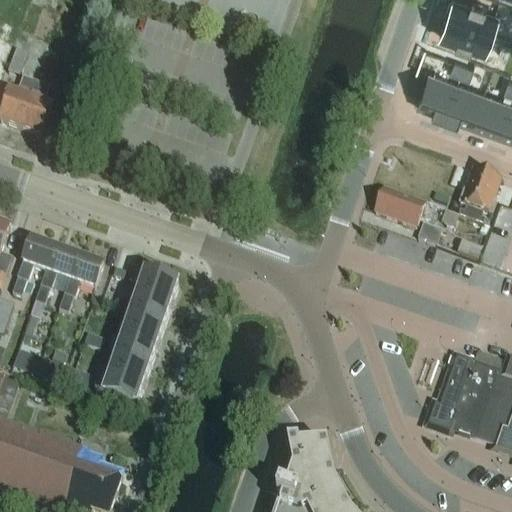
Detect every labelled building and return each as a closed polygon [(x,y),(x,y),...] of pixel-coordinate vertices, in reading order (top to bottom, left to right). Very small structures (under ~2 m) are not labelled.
[(481,8),(482,4),(470,0),(465,0),(465,3),(455,0),(445,0),(441,13),(443,13),(442,16),(487,32),(494,13),(481,8)] [(451,45),(467,50),(468,46),(481,50),(487,32),(442,16),(435,35),(452,41),(451,45)] [(454,61),(450,72),(459,76),(464,65),(454,61)] [(464,65),(459,76),(469,79),(473,68),(464,65)] [(428,75),(416,108),(444,119),(456,85),(428,75)] [(511,82),(507,81),(503,92),(511,95),(511,82)] [(456,85),(444,119),(471,128),(483,95),(456,85)] [(0,125),(40,141),(53,107),(5,89),(0,102),(0,125)] [(483,95),(471,128),(497,138),(510,105),(483,95)] [(511,105),(510,105),(497,138),(511,143),(511,105)] [(464,194),(459,208),(467,211),(465,217),(461,216),(459,220),(471,225),(487,180),(474,175),(469,188),(471,189),(468,195),(464,194)] [(487,180),(471,225),(483,229),(484,224),(480,223),(483,217),(491,220),(496,205),(492,204),(494,197),(496,198),(501,185),(487,180)] [(417,233),(427,208),(384,193),(375,218),(417,233)] [(442,234),(424,227),(418,242),(436,249),(442,234)] [(0,262),(11,232),(0,228),(0,262)] [(47,277),(56,253),(32,244),(12,298),(22,302),(27,287),(28,287),(33,272),(47,277)] [(477,266),(481,255),(462,248),(458,259),(477,266)] [(56,253),(47,277),(36,307),(45,310),(50,295),(51,295),(56,281),(70,285),(71,286),(80,261),(56,253)] [(104,269),(80,261),(71,286),(70,285),(59,315),(68,318),(74,302),(76,303),(81,289),(95,294),(104,269)] [(123,284),(125,277),(116,274),(113,281),(123,284)] [(141,291),(131,320),(165,332),(179,291),(145,280),(137,277),(133,289),(141,291)] [(14,309),(0,304),(0,341),(1,338),(4,339),(14,309)] [(113,347),(109,358),(117,361),(117,360),(151,372),(165,332),(131,320),(121,349),(113,347)] [(84,349),(101,355),(104,344),(87,339),(84,349)] [(29,358),(20,355),(13,374),(22,377),(29,358)] [(451,431),(452,432),(480,441),(506,366),(478,357),(475,365),(473,369),(451,431)] [(29,358),(22,377),(31,381),(38,361),(29,358)] [(449,438),(452,432),(451,431),(473,369),(475,365),(454,358),(429,431),(449,438)] [(100,386),(96,398),(103,401),(137,412),(151,372),(117,360),(117,361),(107,389),(100,386)] [(38,361),(31,381),(40,384),(47,365),(38,361)] [(47,365),(40,384),(49,387),(56,368),(47,365)] [(480,441),(498,447),(499,448),(511,409),(511,366),(507,365),(506,366),(480,441)] [(58,390),(65,371),(56,368),(49,387),(58,390)] [(67,393),(74,374),(65,371),(58,390),(67,393)] [(76,397),(83,377),(74,374),(67,393),(76,397)] [(85,400),(92,381),(83,377),(76,397),(85,400)] [(511,409),(499,448),(498,447),(496,454),(511,459),(511,409)] [(112,511),(123,481),(101,473),(104,465),(89,460),(90,455),(0,424),(0,498),(40,511),(112,511)] [(286,496),(280,494),(277,504),(283,506),(280,511),(346,511),(334,487),(327,451),(300,453),(299,448),(288,449),(293,476),(286,496)]
